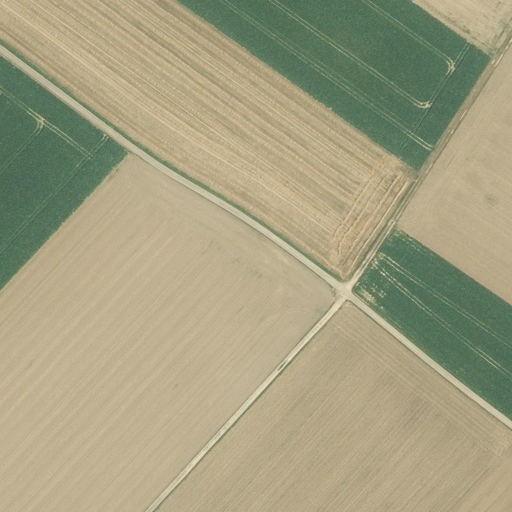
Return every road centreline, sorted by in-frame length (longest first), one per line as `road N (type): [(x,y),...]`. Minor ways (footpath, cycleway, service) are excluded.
road 1 (track): [(0,53),(189,190),(273,239),(511,424)]
road 2 (track): [(147,511),(345,293),(511,54)]
